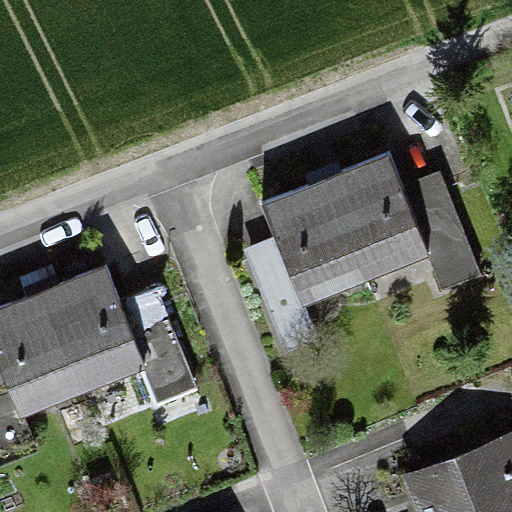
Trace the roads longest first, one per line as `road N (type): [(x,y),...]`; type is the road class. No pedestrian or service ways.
road 1 (residential): [(167,169),(511,34)]
road 2 (unclassified): [(167,169),(298,511)]
road 3 (unclassified): [(0,234),(167,169)]
